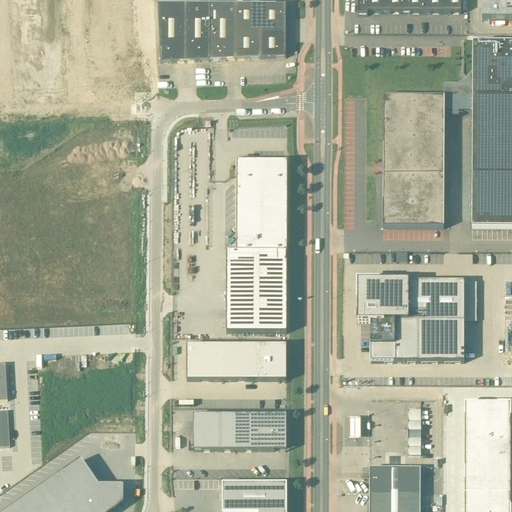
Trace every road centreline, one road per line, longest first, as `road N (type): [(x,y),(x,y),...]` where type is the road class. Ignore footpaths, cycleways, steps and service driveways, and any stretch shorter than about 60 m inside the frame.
road 1 (tertiary): [(321,511),(322,102)]
road 2 (unclassified): [(154,511),(157,109)]
road 3 (unclassified): [(157,109),(322,102)]
road 4 (unclassified): [(16,115),(157,109)]
